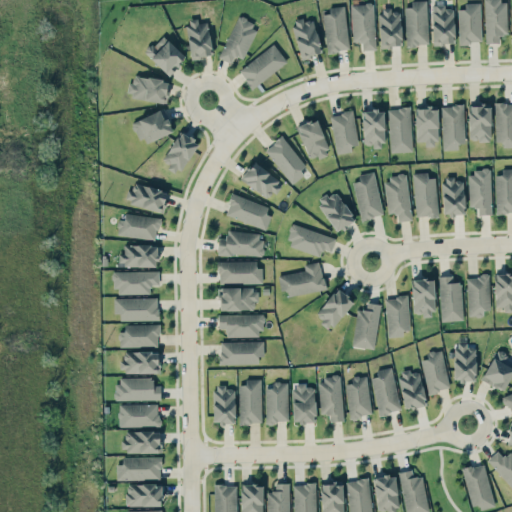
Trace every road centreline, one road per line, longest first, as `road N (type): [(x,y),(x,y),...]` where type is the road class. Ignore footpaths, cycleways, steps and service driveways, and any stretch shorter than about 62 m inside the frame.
road 1 (residential): [(191,511),(189,236),(205,179),(239,131)]
road 2 (residential): [(239,131),(270,106),(324,84),(511,72)]
road 3 (residential): [(467,424),(341,451),(190,455)]
road 4 (residential): [(370,262),(426,248),(511,244)]
